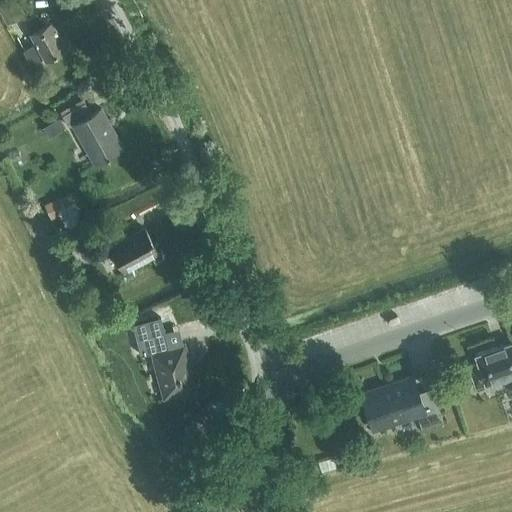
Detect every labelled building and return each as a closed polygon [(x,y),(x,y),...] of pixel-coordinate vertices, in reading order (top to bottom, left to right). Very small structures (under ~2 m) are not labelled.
[(5,0),(0,0),(0,9),(7,23),(15,18),(5,0)] [(43,25),(36,14),(24,20),(31,32),(30,33),(36,42),(23,49),(31,64),(54,51),(55,53),(63,48),(62,47),(65,45),(51,21),(43,25)] [(91,113),(85,102),(62,115),(68,126),(73,124),(94,162),(122,146),(100,108),(91,113)] [(58,118),(42,127),(50,141),(66,132),(58,118)] [(46,203),(52,217),(71,207),(64,194),(46,203)] [(127,238),(121,227),(97,241),(105,256),(114,252),(124,269),(157,251),(144,228),(127,238)] [(68,267),(78,261),(66,239),(55,246),(68,267)] [(168,347),(164,332),(137,339),(141,354),(152,351),(164,396),(193,389),(186,361),(189,360),(184,343),(168,347)] [(475,386),(511,373),(511,341),(475,354),(477,362),(468,365),(475,386)] [(418,392),(412,375),(360,393),(373,429),(416,414),(421,428),(443,421),(432,388),(418,392)] [(353,461),(350,451),(337,455),(341,465),(353,461)]
